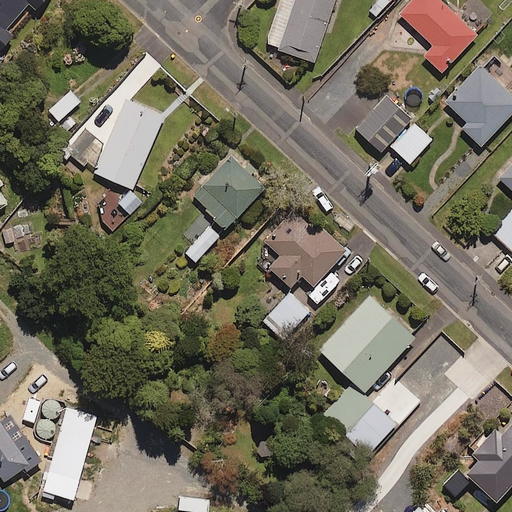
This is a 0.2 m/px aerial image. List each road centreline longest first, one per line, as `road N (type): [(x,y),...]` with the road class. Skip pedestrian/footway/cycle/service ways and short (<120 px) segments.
road 1 (residential): [(190,31),(497,317)]
road 2 (residential): [(497,317),(329,511)]
